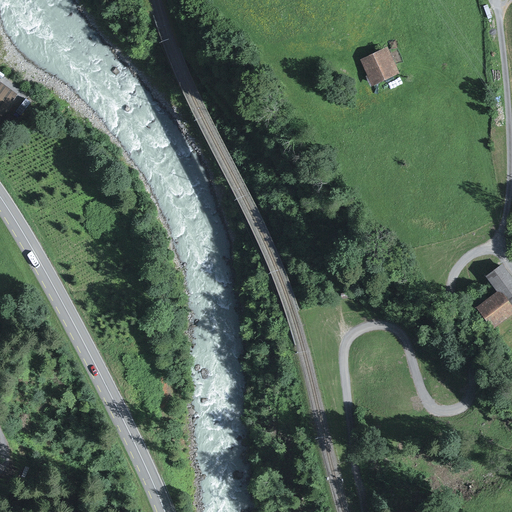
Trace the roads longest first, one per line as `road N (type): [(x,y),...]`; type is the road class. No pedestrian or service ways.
road 1 (track): [(511,267),(500,248),(477,250),(451,279),(475,381),(464,406),(433,407),(396,329),(352,334),(344,367),(364,511)]
road 2 (secondary): [(0,200),(41,265),(164,511)]
road 3 (track): [(500,248),(510,184),(500,10),(507,0)]
